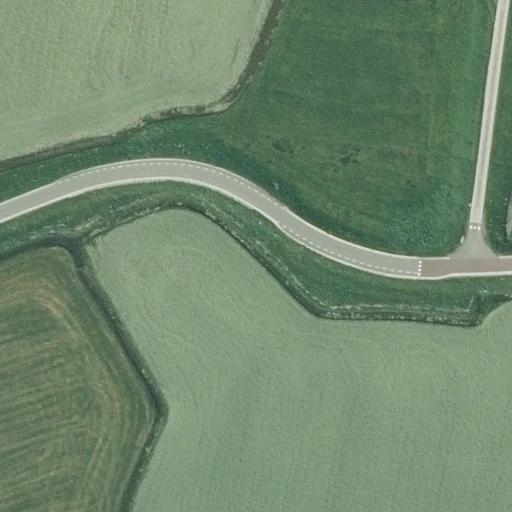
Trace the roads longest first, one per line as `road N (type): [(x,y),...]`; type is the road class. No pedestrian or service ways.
road 1 (tertiary): [(0,215),(122,173),(195,170),(331,245),(395,264),(469,265)]
road 2 (unclassified): [(505,0),(469,265)]
